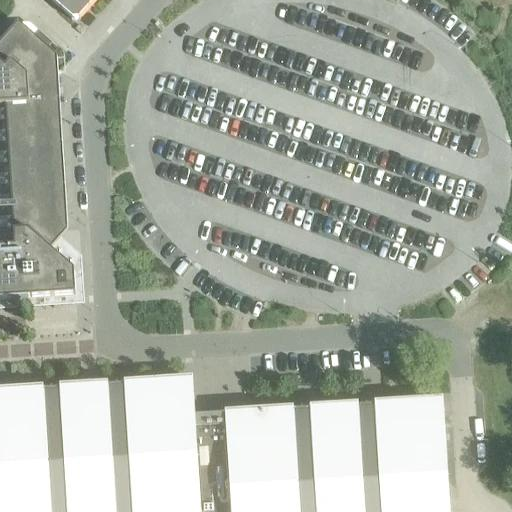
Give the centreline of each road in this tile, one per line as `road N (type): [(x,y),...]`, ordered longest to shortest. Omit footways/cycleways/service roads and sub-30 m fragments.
road 1 (unclassified): [(467,511),(452,340),(433,328),(105,347)]
road 2 (unclassified): [(105,347),(90,80),(156,0)]
